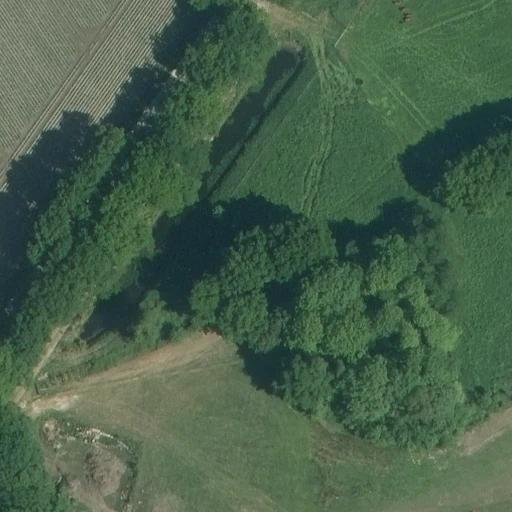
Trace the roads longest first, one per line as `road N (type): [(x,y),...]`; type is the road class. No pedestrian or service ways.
road 1 (track): [(0,422),(243,68),(261,0)]
road 2 (track): [(0,339),(241,0)]
